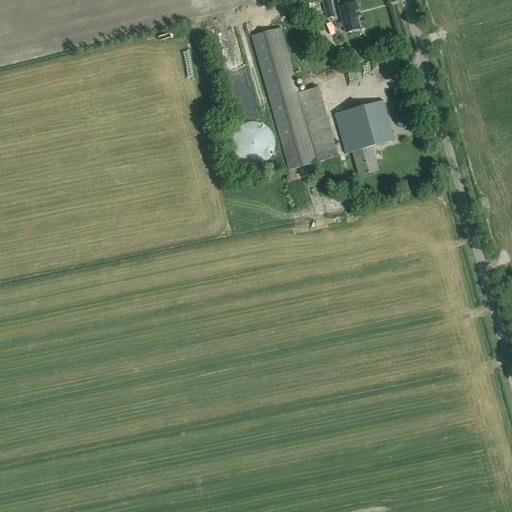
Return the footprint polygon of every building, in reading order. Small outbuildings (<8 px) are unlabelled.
[(335,16),(330,0),(316,0),(318,4),(323,2),(327,18),(335,16)] [(356,11),(359,10),(356,2),(339,7),(346,33),(360,29),(356,11)] [(252,37),(289,171),(318,162),(338,157),(319,88),(299,93),(281,29),(252,37)] [(372,147),(395,141),(384,101),(335,115),(346,155),(353,153),(359,176),(379,171),(372,147)] [(274,145),(272,135),(267,127),(258,123),(248,122),(239,126),(233,133),(230,142),(232,152),(238,160),(246,164),(256,165),(265,161),(271,154),(274,145)]
